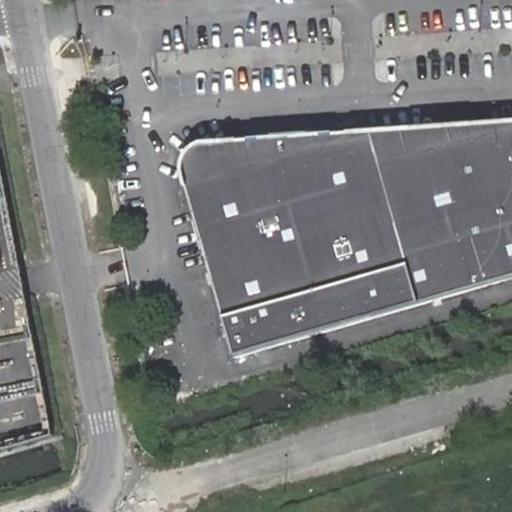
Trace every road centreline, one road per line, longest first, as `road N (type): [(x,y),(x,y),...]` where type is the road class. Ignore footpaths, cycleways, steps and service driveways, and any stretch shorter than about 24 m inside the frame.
road 1 (unclassified): [(87,507),(107,455),(104,420),(22,0)]
road 2 (unclassified): [(511,390),(143,492)]
